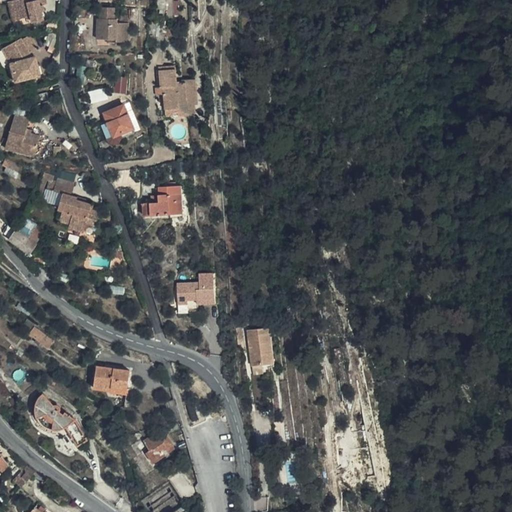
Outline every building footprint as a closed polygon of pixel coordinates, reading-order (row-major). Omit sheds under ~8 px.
[(24,0),(15,3),(20,21),(34,17),(36,25),(46,22),(43,14),(46,13),(44,5),(42,0),(24,0)] [(20,21),(15,3),(9,5),(17,30),(36,25),(34,17),(20,21)] [(125,40),(125,16),(117,16),(118,23),(115,23),(115,17),(113,17),(113,6),(99,6),(99,17),(96,17),(96,38),(113,38),(114,40),(125,40)] [(166,36),(167,25),(163,25),(163,16),(155,16),(155,36),(166,36)] [(25,44),(29,54),(31,58),(31,59),(39,56),(33,41),(25,44)] [(25,55),(29,54),(25,44),(24,42),(6,50),(12,65),(16,80),(35,74),(32,63),(28,65),(26,60),(25,55)] [(79,64),(77,79),(84,80),(86,65),(79,64)] [(193,105),(195,105),(192,79),(176,81),(174,68),(164,69),(164,81),(166,108),(181,106),(193,105)] [(162,109),(166,109),(166,108),(164,81),(164,69),(155,70),(157,87),(160,87),(162,109)] [(117,76),(116,91),(127,92),(128,77),(117,76)] [(90,91),(93,102),(109,97),(106,86),(90,91)] [(123,103),(102,112),(111,135),(132,126),(123,103)] [(193,105),(181,106),(183,115),(194,113),(193,105)] [(111,135),(102,112),(97,114),(105,131),(103,133),(102,138),(104,142),(107,144),(111,145),(115,142),(118,140),(120,136),(134,130),(132,126),(111,135)] [(27,128),(30,119),(15,115),(6,144),(35,152),(40,136),(31,133),(27,132),(27,128)] [(35,152),(6,144),(5,148),(34,157),(35,152)] [(16,178),(21,168),(11,163),(6,171),(16,178)] [(95,226),(99,211),(91,209),(93,204),(77,199),(77,197),(70,195),(73,183),(57,178),(56,181),(53,191),(62,194),(57,208),(62,210),(59,221),(69,224),(69,226),(84,230),(86,223),(95,226)] [(49,180),(46,190),(53,192),(53,191),(56,181),(49,180)] [(169,215),(169,193),(158,194),(158,202),(148,202),(142,202),(142,215),(169,215)] [(185,193),(169,193),(169,215),(186,214),(185,193)] [(35,244),(17,230),(10,239),(29,253),(35,244)] [(204,295),(213,295),(212,273),(198,273),(198,282),(175,283),(177,303),(186,302),(185,299),(196,298),(204,298),(204,295)] [(196,298),(197,303),(214,302),(213,295),(204,295),(204,298),(196,298)] [(32,329),(35,327),(36,325),(28,319),(25,323),(32,329)] [(243,349),(239,326),(233,328),(237,349),(243,349)] [(53,341),(35,327),(32,329),(30,333),(48,347),(53,341)] [(245,330),(250,367),(268,364),(273,363),(268,327),(245,330)] [(268,364),(250,367),(251,373),(269,370),(268,364)] [(111,387),(127,389),(130,371),(96,366),(93,388),(110,390),(111,387)] [(28,394),(39,387),(35,383),(25,391),(28,394)] [(41,424),(46,427),(47,427),(58,430),(64,428),(66,427),(77,446),(87,440),(75,420),(65,412),(63,414),(60,411),(60,409),(60,407),(58,406),(55,405),(54,406),(43,393),(41,394),(38,398),(37,400),(35,409),(36,414),(38,420),(41,424)] [(181,422),(174,400),(168,402),(175,423),(181,422)] [(120,425),(114,419),(110,423),(117,428),(120,425)] [(270,423),(273,436),(280,434),(278,422),(270,423)] [(166,449),(173,444),(165,433),(158,438),(155,433),(145,440),(150,450),(147,453),(154,462),(168,453),(166,449)] [(280,434),(273,436),(275,446),(282,444),(280,434)] [(175,448),(173,444),(166,449),(168,453),(175,448)] [(35,472),(31,467),(22,477),(27,482),(34,474),(35,472)]
